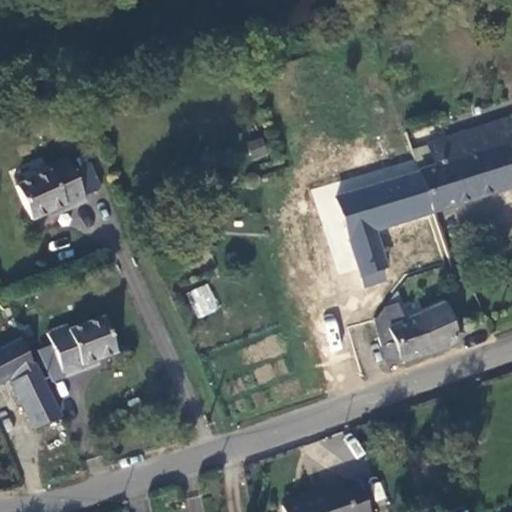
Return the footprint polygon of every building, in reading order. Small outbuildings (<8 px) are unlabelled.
[(317,144),(320,154),(334,149),(330,138),(324,140),(297,59),(269,68),(296,151),(317,144)] [(511,130),(508,118),(440,139),(442,164),(416,172),(418,175),(430,213),(511,186),(511,130)] [(442,164),(440,139),(409,149),(416,172),(442,164)] [(77,157),(65,162),(79,193),(91,187),(77,157)] [(79,193),(65,162),(47,171),(49,176),(15,192),(31,225),(64,209),(67,214),(85,205),(79,193)] [(430,213),(418,175),(334,201),(361,289),(378,283),(375,273),(381,271),(369,231),(430,213)] [(207,282),(185,293),(198,319),(220,308),(207,282)] [(390,345),(379,350),(384,368),(428,354),(455,341),(440,307),(419,315),(417,310),(407,314),(409,320),(384,330),(390,345)] [(62,376),(111,346),(101,323),(68,336),(66,331),(47,338),(50,344),(59,370),(62,376)] [(0,382),(32,366),(20,340),(0,350),(0,382)] [(50,344),(33,351),(43,376),(59,370),(50,344)] [(115,357),(111,346),(62,376),(65,383),(84,376),(81,370),(115,357)] [(56,417),(42,387),(34,371),(8,384),(30,429),(56,417)] [(362,511),(353,485),(338,490),(337,485),(276,507),(278,511),(362,511)]
